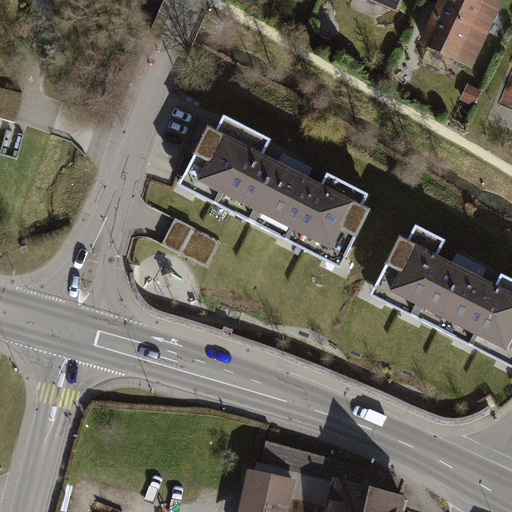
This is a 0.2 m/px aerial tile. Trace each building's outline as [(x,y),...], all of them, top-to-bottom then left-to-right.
[(360,0),(392,13),(398,0),(360,0)] [(436,0),(415,46),(440,58),(465,0),(436,0)] [(499,0),(465,0),(440,58),(468,70),(499,0)] [(464,83),(456,100),(470,107),(478,90),(464,83)] [(19,93),(0,88),(0,118),(12,121),(19,93)] [(367,209),(207,128),(176,189),(336,270),(367,209)] [(176,219),(162,246),(209,269),(222,242),(176,219)] [(511,295),(401,240),(370,301),(511,367),(511,295)] [(336,481),(386,489),(388,482),(382,472),(268,443),(263,463),(336,481)] [(254,471),(249,488),(282,497),(294,500),(299,482),(254,471)] [(386,489),(336,481),(329,506),(327,511),(405,511),(408,501),(409,497),(386,489)] [(278,511),(282,497),(249,488),(243,511),(278,511)] [(327,511),(329,506),(294,500),(282,497),(278,511),(327,511)] [(408,501),(405,511),(420,511),(422,505),(408,501)]
